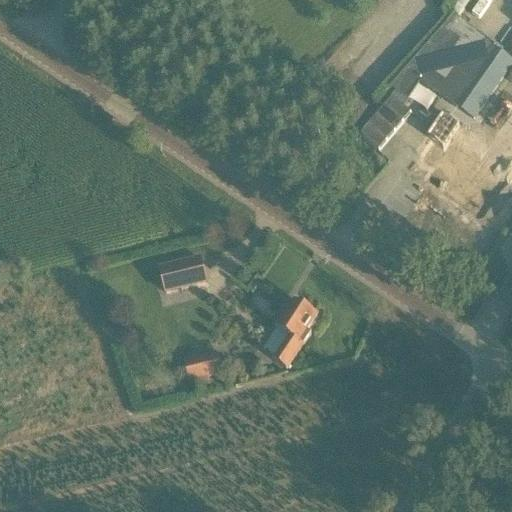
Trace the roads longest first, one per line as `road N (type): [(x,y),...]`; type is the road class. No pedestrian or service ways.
road 1 (tertiary): [(498,358),(0,28)]
road 2 (residential): [(408,511),(498,358)]
